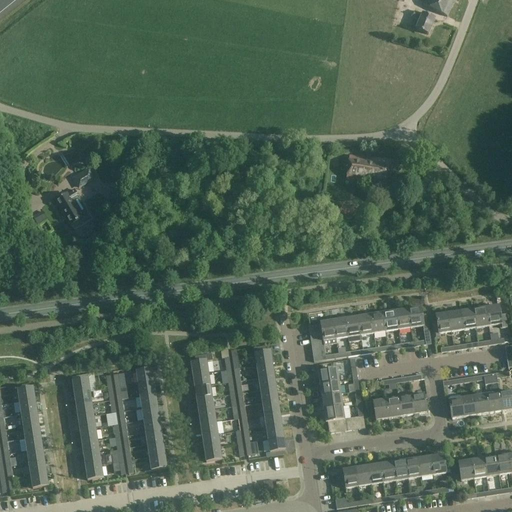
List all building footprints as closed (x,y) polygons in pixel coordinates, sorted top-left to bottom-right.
[(455,0),(425,0),(422,6),(447,18),(455,0)] [(422,15),(414,12),(412,18),(419,22),(415,30),(428,36),(435,20),(422,15)] [(364,158),(349,156),(345,181),(388,187),(391,162),(369,159),(368,161),(364,161),(364,158)] [(89,170),(73,180),(78,188),(85,184),(84,182),(87,179),(85,176),(90,173),(89,170)] [(67,194),(55,201),(69,226),(71,225),(74,230),(91,220),(87,212),(82,215),(75,203),(73,204),(72,202),(79,198),(75,191),(68,195),(67,194)] [(419,219),(409,203),(390,215),(400,231),(419,219)] [(47,220),(43,211),(37,215),(33,217),(37,225),(47,220)] [(486,310),(489,329),(501,327),(501,330),(508,329),(506,316),(501,316),(500,308),(486,310)] [(408,311),(411,329),(423,327),(423,332),(429,332),(426,316),(422,316),(421,309),(408,311)] [(489,329),(486,310),(473,312),(476,330),(489,329)] [(399,331),(411,329),(408,311),(396,312),(399,331)] [(383,314),(386,333),(399,331),(396,312),(383,314)] [(461,313),(464,332),(476,330),(473,312),(461,313)] [(449,315),(452,334),(464,332),(461,313),(449,315)] [(374,335),(386,333),(383,314),(371,316),(374,335)] [(452,334),(449,315),(437,317),(436,316),(435,316),(436,324),(432,325),(434,340),(440,339),(440,336),(452,334)] [(361,337),(374,335),(371,316),(359,318),(361,337)] [(361,337),(359,318),(346,320),(349,338),(348,339),(349,344),(361,342),(361,337)] [(320,324),(320,325),(321,333),(322,340),(323,342),(330,341),(331,346),(336,345),(336,340),(337,340),(334,322),(327,323),(327,320),(321,321),(321,324),(320,324)] [(337,340),(348,339),(349,338),(346,320),(334,322),(337,340)] [(321,333),(320,325),(309,327),(310,335),(321,333)] [(322,340),(321,333),(310,335),(311,342),(322,340)] [(323,342),(322,340),(311,342),(312,349),(323,347),(323,342)] [(324,354),(323,347),(312,349),(313,356),(324,354)] [(264,348),(254,349),(255,355),(257,368),(272,365),(274,365),(273,357),(271,358),(270,353),(265,354),(264,348)] [(325,357),(324,354),(313,356),(314,363),(326,362),(325,357)] [(191,365),(193,377),(208,375),(206,363),(212,362),(211,355),(195,358),(196,364),(191,365)] [(259,380),(274,378),(272,365),(257,368),(259,380)] [(319,373),(320,385),(339,382),(337,370),(319,373)] [(139,386),(154,384),(152,371),(137,374),(139,386)] [(195,390),(210,387),(208,375),(193,377),(195,390)] [(484,377),(484,382),(485,386),(498,384),(497,380),(496,375),(484,377)] [(261,392),(276,390),(274,378),(259,380),(261,392)] [(73,383),(75,396),(90,393),(88,381),(73,383)] [(320,385),(322,398),(341,395),(339,382),(320,385)] [(154,384),(139,386),(140,398),(155,396),(154,384)] [(212,400),(210,387),(195,390),(197,402),(212,400)] [(17,392),(19,404),(35,402),(33,389),(17,392)] [(263,404),(278,402),(276,390),(261,392),(263,404)] [(511,392),(499,395),(502,413),(511,411),(511,392)] [(92,406),(90,393),(75,396),(77,408),(92,406)] [(322,398),(324,410),(343,407),(341,395),(322,398)] [(411,397),(414,416),(427,414),(424,395),(411,397)] [(489,415),(502,413),(499,395),(487,397),(489,415)] [(155,396),(140,398),(142,410),(157,408),(155,396)] [(402,418),(414,416),(411,397),(399,399),(402,418)] [(474,399),(477,417),(489,415),(487,397),(474,399)] [(389,419),(402,418),(399,399),(387,401),(389,419)] [(465,418),(477,417),(474,399),(462,400),(465,418)] [(214,412),(212,400),(197,402),(199,414),(214,412)] [(452,420),(465,418),(462,400),(449,402),(452,420)] [(389,419),(387,401),(374,403),(376,422),(389,419)] [(35,402),(19,404),(21,416),(37,414),(35,402)] [(265,417),(280,414),(278,402),(263,404),(265,417)] [(77,408),(79,420),(94,418),(92,406),(77,408)] [(343,407),(324,410),(326,423),(327,423),(336,421),(345,420),(343,407)] [(144,423),(159,420),(157,408),(142,410),(144,423)] [(201,427),(216,424),(214,412),(199,414),(201,427)] [(37,414),(21,416),(23,429),(38,426),(37,414)] [(266,429),(282,427),(280,414),(265,417),(266,429)] [(79,420),(81,433),(96,430),(94,418),(79,420)] [(146,435),(161,433),(159,420),(144,423),(146,435)] [(345,420),(336,421),(338,434),(347,433),(345,420)] [(329,435),(338,434),(336,421),(327,423),(329,435)] [(218,436),(216,424),(201,427),(202,439),(218,436)] [(23,429),(25,441),(40,439),(38,426),(23,429)] [(268,441),(283,439),(282,427),(266,429),(268,441)] [(81,433),(82,445),(98,443),(96,430),(81,433)] [(148,447),(163,445),(161,433),(146,435),(148,447)] [(220,449),(218,436),(202,439),(204,451),(220,449)] [(25,441),(27,453),(42,451),(40,439),(25,441)] [(285,451),(283,439),(268,441),(270,453),(285,451)] [(82,445),(84,457),(100,455),(98,443),(82,445)] [(150,459),(165,457),(163,445),(148,447),(150,459)] [(222,461),(220,449),(204,451),(206,463),(222,461)] [(27,453),(29,466),(44,463),(42,451),(27,453)] [(84,457),(86,470),(102,467),(100,455),(84,457)] [(431,458),(434,477),(446,475),(443,456),(431,458)] [(165,457),(150,459),(152,472),(167,470),(165,457)] [(499,477),(511,475),(509,457),(497,459),(499,477)] [(421,479),(434,477),(431,458),(418,460),(421,479)] [(487,479),(499,477),(497,459),(484,461),(487,479)] [(406,462),(409,481),(421,479),(418,460),(406,462)] [(474,481),(487,479),(484,461),(471,462),(474,481)] [(131,462),(126,463),(128,475),(129,475),(133,474),(132,466),(135,466),(134,462),(131,462)] [(396,483),(409,481),(406,462),(393,464),(396,483)] [(474,481),(471,462),(459,464),(462,482),(474,481)] [(29,466),(31,478),(46,476),(44,463),(29,466)] [(384,485),(396,483),(393,464),(381,466),(384,485)] [(372,486),(384,485),(381,466),(369,468),(372,486)] [(104,480),(102,467),(86,470),(88,482),(104,480)] [(359,488),(372,486),(369,468),(356,470),(359,488)] [(346,490),(359,488),(356,470),(344,472),(346,490)] [(46,476),(31,478),(33,491),(48,488),(46,476)] [(288,482),(276,484),(277,491),(289,489),(288,482)] [(336,511),(350,509),(349,504),(347,504),(347,502),(335,504),(336,511)]
